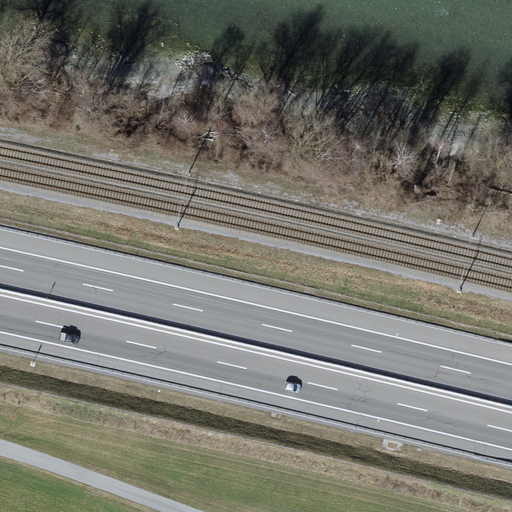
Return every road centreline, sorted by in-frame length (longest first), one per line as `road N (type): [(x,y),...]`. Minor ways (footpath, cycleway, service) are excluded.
road 1 (motorway): [(511,382),(0,264)]
road 2 (motorway): [(0,314),(511,431)]
